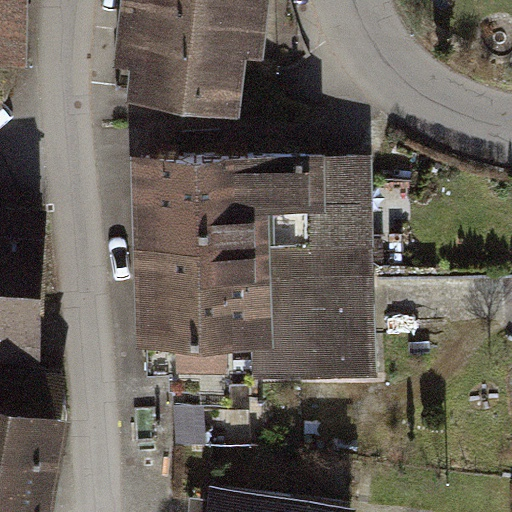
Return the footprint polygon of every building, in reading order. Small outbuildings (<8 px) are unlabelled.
[(0,0),(0,58),(22,59),(21,0),(0,0)] [(128,0),(118,87),(175,94),(186,0),(128,0)] [(186,0),(175,94),(234,102),(245,0),(186,0)] [(306,195),(252,197),(254,278),(255,376),(368,374),(366,276),(364,153),(305,154),(306,195)] [(306,195),(305,154),(148,158),(149,199),(252,197),(306,195)] [(252,197),(149,199),(151,280),(254,278),(252,197)] [(0,231),(0,355),(2,356),(3,335),(43,335),(46,232),(41,232),(42,210),(14,210),(16,232),(0,231)] [(254,278),(151,280),(152,368),(174,368),(174,377),(255,376),(254,278)] [(0,368),(0,511),(46,511),(66,374),(0,368)] [(186,438),(253,434),(252,406),(184,410),(186,438)] [(215,487),(211,511),(351,511),(353,502),(215,487)]
